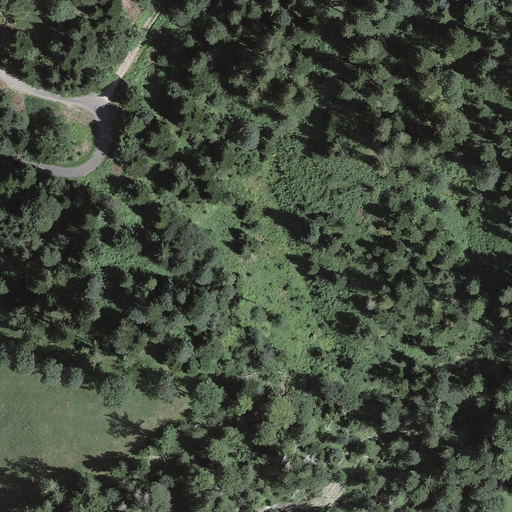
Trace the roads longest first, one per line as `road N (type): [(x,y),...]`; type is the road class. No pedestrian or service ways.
road 1 (track): [(0,69),(88,107),(105,127),(97,159),(79,169),(53,168),(0,144)]
road 2 (track): [(88,107),(117,79),(167,0)]
